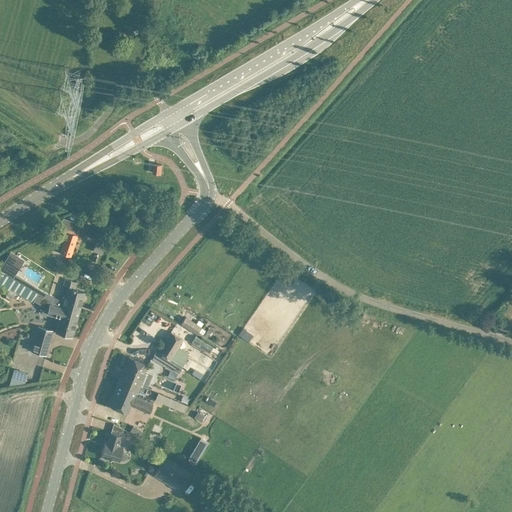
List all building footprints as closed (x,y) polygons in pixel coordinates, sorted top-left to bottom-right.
[(154,163),(153,172),(161,173),(162,164),(154,163)] [(63,217),(59,230),(66,232),(59,252),(71,256),(78,235),(77,235),(81,223),(66,219),(63,217)] [(96,245),(94,249),(101,252),(107,236),(100,233),(98,239),(96,245)] [(10,253),(0,268),(0,270),(11,277),(17,268),(10,264),(15,256),(10,253)] [(4,274),(0,280),(0,285),(3,287),(7,290),(9,287),(15,292),(32,302),(33,300),(38,293),(11,277),(4,274)] [(79,311),(84,291),(75,289),(77,282),(65,278),(58,304),(62,307),(79,311)] [(38,293),(33,300),(43,306),(48,309),(47,313),(60,317),(56,331),(62,333),(72,336),(79,311),(62,307),(58,304),(58,305),(48,299),(38,293)] [(182,323),(197,333),(201,327),(196,323),(195,324),(185,318),(182,323)] [(31,350),(46,354),(53,330),(38,326),(31,350)] [(255,335),(244,328),(239,335),(250,343),(255,335)] [(154,349),(150,356),(165,366),(169,359),(170,359),(179,345),(183,338),(171,331),(158,352),(154,349)] [(195,335),(191,341),(209,352),(213,346),(195,335)] [(120,376),(117,383),(137,391),(144,394),(147,388),(145,387),(148,380),(151,373),(146,371),(146,368),(148,364),(138,360),(129,356),(123,369),(122,372),(120,376)] [(28,372),(13,368),(9,385),(25,383),(28,372)] [(195,369),(192,374),(201,379),(204,375),(195,369)] [(117,383),(108,404),(117,408),(127,413),(131,405),(149,413),(153,404),(147,401),(140,398),(135,396),(137,391),(117,383)] [(188,406),(158,393),(155,401),(185,414),(188,406)] [(197,411),(194,417),(201,421),(204,415),(197,411)] [(133,425),(130,431),(137,435),(141,429),(133,425)] [(119,460),(122,449),(123,446),(118,445),(121,435),(111,432),(108,442),(105,441),(103,446),(101,454),(102,455),(103,457),(104,458),(106,458),(107,457),(108,456),(109,457),(110,458),(111,458),(111,457),(119,460)] [(200,438),(189,458),(196,462),(208,442),(200,438)] [(189,479),(188,478),(162,462),(154,474),(182,491),(189,479)] [(200,511),(214,511),(219,506),(210,500),(200,511)]
